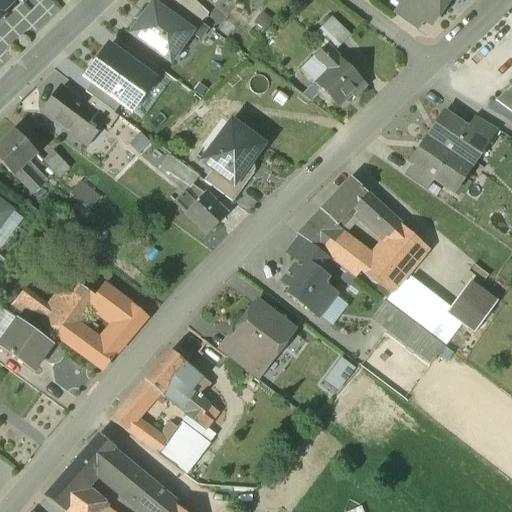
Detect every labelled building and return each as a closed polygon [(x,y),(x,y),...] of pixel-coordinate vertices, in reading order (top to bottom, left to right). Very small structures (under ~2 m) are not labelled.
[(0,0),(0,17),(15,3),(12,0),(0,0)] [(167,0),(178,8),(187,14),(198,4),(194,0),(167,0)] [(446,3),(441,0),(394,0),(401,4),(424,20),(430,25),(446,3)] [(424,20),(401,4),(393,15),(416,31),(424,20)] [(152,5),(130,35),(169,63),(190,34),(191,33),(171,18),(152,5)] [(187,14),(178,8),(171,18),(191,33),(190,34),(198,40),(207,28),(187,14)] [(318,37),(326,46),(335,55),(353,36),(337,19),(318,37)] [(327,71),(315,83),(338,108),(363,84),(335,55),(326,46),(314,57),(327,71)] [(131,65),(107,47),(85,78),(120,104),(130,111),(152,80),(150,79),(131,65)] [(157,69),(138,55),(131,65),(150,79),(157,69)] [(120,104),(91,83),(84,92),(92,98),(113,114),(120,104)] [(511,90),(507,85),(495,97),(511,114),(511,90)] [(84,107),(60,90),(43,113),(84,142),(92,130),(94,132),(101,122),(102,120),(84,107)] [(113,114),(92,98),(84,107),(102,120),(101,122),(109,129),(118,117),(113,114)] [(453,104),(446,114),(468,128),(475,117),(453,104)] [(468,128),(446,114),(432,135),(429,133),(426,138),(467,166),(483,142),(485,140),(468,128)] [(498,131),(475,117),(468,128),(485,140),(483,142),(489,145),(498,131)] [(261,146),(231,123),(201,163),(211,170),(240,192),(253,175),(252,174),(254,172),(253,164),(250,162),(261,146)] [(20,164),(29,156),(3,128),(0,131),(0,167),(8,176),(20,164)] [(467,166),(426,138),(423,143),(425,145),(412,165),(433,180),(450,191),(467,166)] [(61,172),(47,155),(37,164),(52,180),(61,172)] [(169,156),(162,166),(171,173),(179,163),(169,156)] [(199,178),(179,163),(171,173),(191,188),(199,178)] [(20,164),(8,176),(30,199),(42,188),(20,164)] [(433,180),(412,165),(404,177),(425,192),(433,180)] [(240,192),(211,170),(203,181),(232,203),(240,192)] [(364,193),(350,180),(308,225),(322,239),(331,229),(337,234),(339,233),(356,214),(386,240),(399,224),(364,194),(364,193)] [(99,204),(72,185),(64,197),(90,217),(99,204)] [(185,192),(176,202),(187,212),(196,203),(185,192)] [(228,215),(205,193),(196,203),(187,212),(186,213),(208,236),(228,215)] [(0,227),(12,211),(0,202),(0,227)] [(372,258),(360,272),(360,273),(390,296),(428,250),(399,224),(386,240),(372,258)] [(372,258),(339,233),(337,234),(331,229),(322,239),(308,225),(297,236),(299,237),(327,259),(355,280),(360,273),(360,272),(372,258)] [(327,259),(299,237),(287,253),(298,261),(299,260),(316,273),(327,259)] [(298,261),(282,283),(290,290),(287,295),(315,316),(332,294),(318,283),(322,278),(316,273),(299,260),(298,261)] [(53,336),(66,319),(75,325),(90,305),(95,298),(94,297),(68,278),(47,306),(24,288),(11,304),(44,329),(53,336)] [(469,282),(445,314),(448,316),(461,326),(473,335),(497,303),(469,282)] [(145,317),(103,286),(94,297),(95,298),(90,305),(115,324),(109,332),(100,344),(75,325),(66,319),(53,336),(102,373),(125,343),(136,328),(145,317)] [(443,347),(389,307),(379,320),(433,361),(443,347)] [(289,332),(258,308),(250,310),(246,315),(247,322),(242,329),(239,327),(228,341),(234,346),(225,357),(253,379),(272,353),(274,355),(280,355),(283,351),(283,344),(281,342),(289,332)] [(12,316),(32,331),(36,325),(16,311),(12,316)] [(32,331),(5,312),(0,318),(0,349),(32,372),(52,345),(32,331)] [(448,316),(432,338),(444,348),(461,326),(448,316)] [(189,368),(170,352),(134,394),(148,404),(158,393),(159,395),(162,392),(176,375),(180,378),(189,368)] [(229,399),(189,368),(180,378),(177,382),(208,407),(217,414),(229,399)] [(208,407),(177,382),(180,378),(176,375),(162,392),(190,414),(198,420),(208,407)] [(134,394),(110,421),(124,432),(126,431),(135,420),(148,404),(134,394)] [(208,407),(198,420),(190,414),(187,417),(204,430),(217,414),(208,407)] [(158,455),(157,456),(183,476),(213,437),(204,430),(187,417),(167,443),(158,455)] [(167,443),(135,420),(126,431),(158,455),(167,443)] [(114,449),(98,434),(67,470),(83,484),(96,470),(110,453),(114,449)] [(145,481),(110,453),(96,470),(130,498),(145,481)] [(67,470),(43,498),(62,511),(64,511),(75,499),(86,487),(83,484),(67,470)] [(169,511),(175,506),(145,481),(130,498),(135,502),(138,498),(155,511),(169,511)] [(126,511),(155,511),(138,498),(135,502),(126,511)] [(93,511),(75,499),(64,511),(93,511)]
